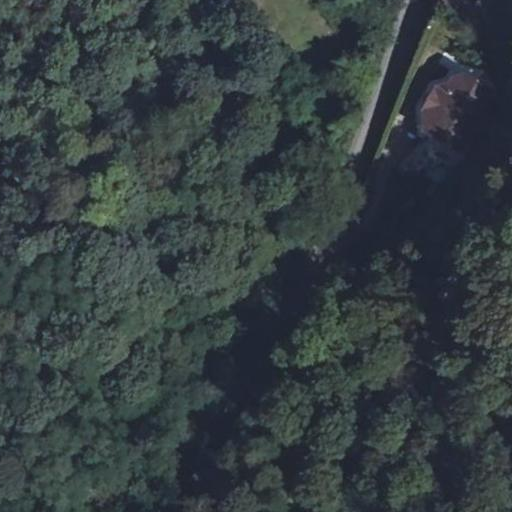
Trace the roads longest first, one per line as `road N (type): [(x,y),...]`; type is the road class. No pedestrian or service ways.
road 1 (track): [(182,511),(242,416),(325,240)]
road 2 (residential): [(415,0),(325,240)]
